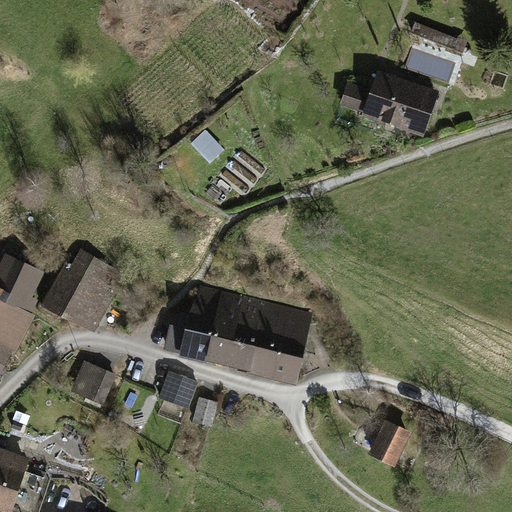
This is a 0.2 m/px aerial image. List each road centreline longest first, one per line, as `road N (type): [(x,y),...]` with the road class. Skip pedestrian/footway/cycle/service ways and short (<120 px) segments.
road 1 (residential): [(0,402),(62,343),(86,337),(126,348),(287,403),(317,455),(349,489),(388,511)]
road 2 (track): [(287,403),(323,382),(368,380),(452,405),(511,435)]
